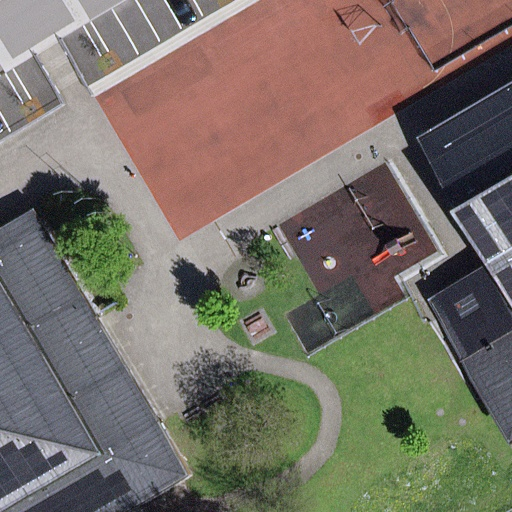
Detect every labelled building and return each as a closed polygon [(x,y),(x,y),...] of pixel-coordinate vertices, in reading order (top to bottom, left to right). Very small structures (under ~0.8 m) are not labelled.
[(488,387),(511,428),(511,88),(427,139),(500,263),(511,283),(511,309),(460,340),(488,387)] [(107,356),(89,326),(100,320),(36,213),(0,234),(0,511),(107,511),(133,497),(139,508),(193,476),(161,422),(150,429),(132,399),(143,392),(118,350),(107,356)] [(460,340),(511,309),(511,283),(500,263),(437,300),(460,340)] [(107,356),(118,350),(100,320),(89,326),(107,356)] [(150,429),(161,422),(143,392),(132,399),(150,429)] [(132,511),(139,508),(133,497),(107,511),(132,511)]
